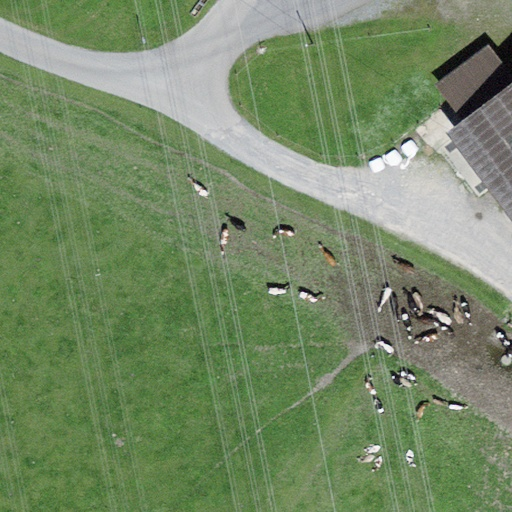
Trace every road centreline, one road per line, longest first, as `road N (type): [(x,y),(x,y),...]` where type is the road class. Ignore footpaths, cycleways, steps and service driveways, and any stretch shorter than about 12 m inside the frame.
road 1 (track): [(165,88),(284,172),(430,231),(511,283)]
road 2 (residential): [(0,36),(36,54),(165,88),(238,0)]
